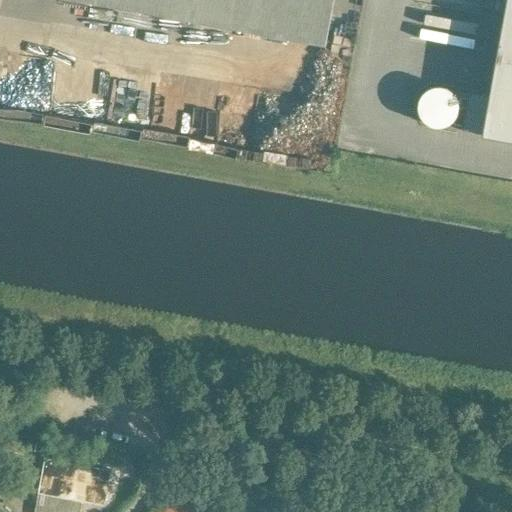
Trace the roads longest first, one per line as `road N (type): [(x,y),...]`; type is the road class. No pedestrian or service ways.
road 1 (unknown): [(380,0),(376,81),(387,127),(416,154),(511,174)]
road 2 (track): [(123,511),(156,469),(163,373)]
